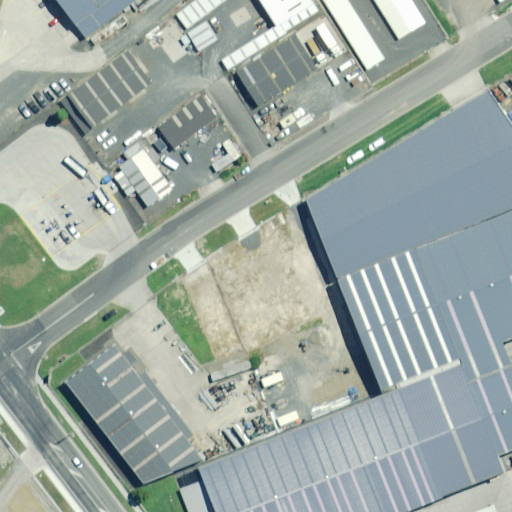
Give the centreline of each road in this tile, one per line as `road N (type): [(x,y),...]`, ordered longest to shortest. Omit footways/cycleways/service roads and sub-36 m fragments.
road 1 (residential): [(0,360),(186,229),(511,34)]
road 2 (tertiary): [(106,511),(0,372)]
